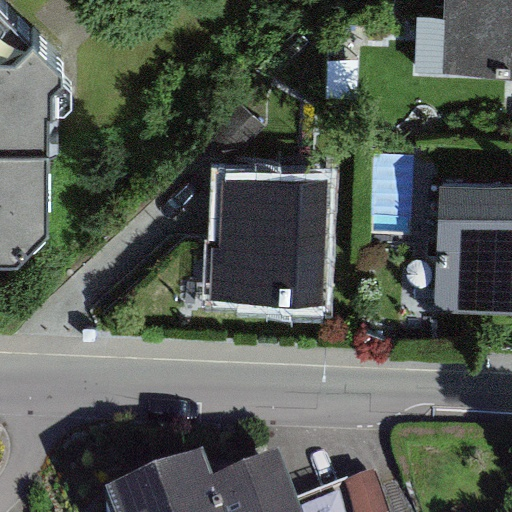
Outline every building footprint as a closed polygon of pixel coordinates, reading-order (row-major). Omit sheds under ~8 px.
[(71,53),(8,0),(0,0),(0,254),(25,255),(57,227),(60,72),(71,53)] [(511,0),(455,0),(450,66),(511,71),(511,0)] [(334,177),(235,170),(225,304),(324,310),(334,177)] [(511,179),(441,177),(435,307),(511,310),(511,179)] [(215,481),(136,511),(388,511),(378,486),(311,511),(302,511),(291,483),(225,509),(215,481)]
